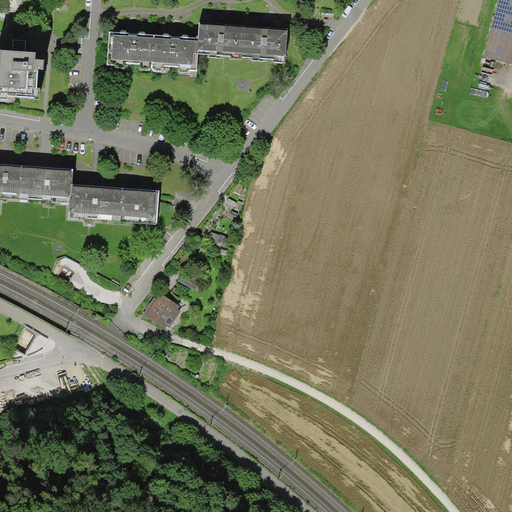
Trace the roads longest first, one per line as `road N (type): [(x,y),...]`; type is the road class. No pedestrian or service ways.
road 1 (track): [(454,511),(404,457),(341,408),(253,363),(130,325),(125,315)]
road 2 (unclassified): [(75,348),(205,429),(306,511)]
road 3 (residential): [(224,178),(362,0)]
road 4 (residential): [(125,315),(224,178)]
road 5 (residential): [(224,178),(175,153),(85,134)]
road 6 (residential): [(94,0),(85,134)]
